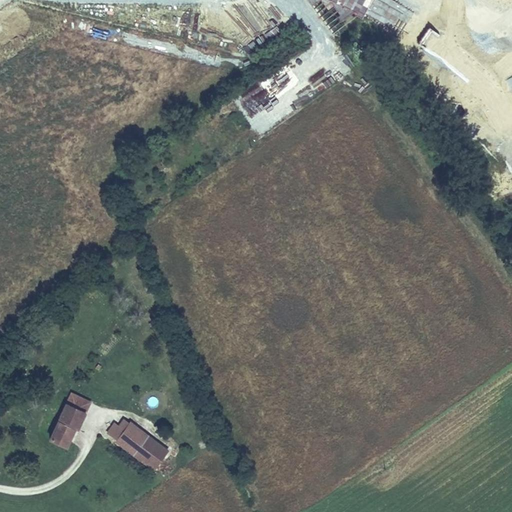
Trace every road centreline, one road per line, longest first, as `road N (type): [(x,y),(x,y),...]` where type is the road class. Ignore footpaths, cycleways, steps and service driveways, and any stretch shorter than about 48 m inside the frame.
road 1 (track): [(511,282),(344,70)]
road 2 (motorway): [(364,0),(511,104)]
